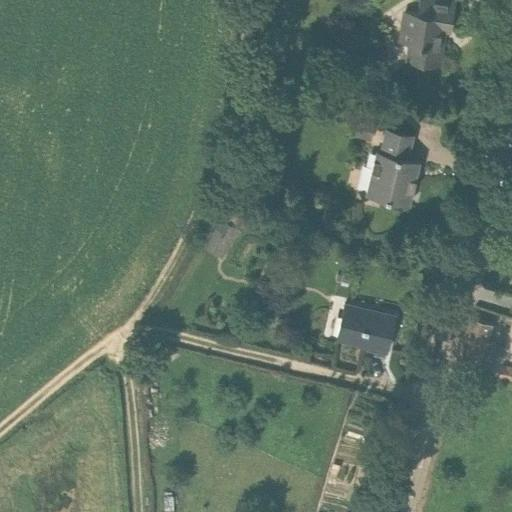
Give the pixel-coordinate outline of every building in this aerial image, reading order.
[(417,44),(414,62),(437,66),(443,29),(451,30),(455,3),(435,0),(419,0),(417,12),(405,11),(401,41),(417,44)] [(355,136),(371,140),(375,121),(358,118),(355,136)] [(376,150),(366,193),(409,204),(419,160),(407,158),(413,134),(386,128),(380,151),(376,150)] [(202,246),(217,254),(233,225),(217,216),(202,246)] [(387,350),(394,315),(373,310),(373,309),(344,303),(337,337),(366,344),(366,345),(387,350)] [(484,340),(489,322),(472,317),(459,359),(486,367),(493,343),(484,340)] [(511,365),(502,363),(499,377),(511,379),(511,365)]
